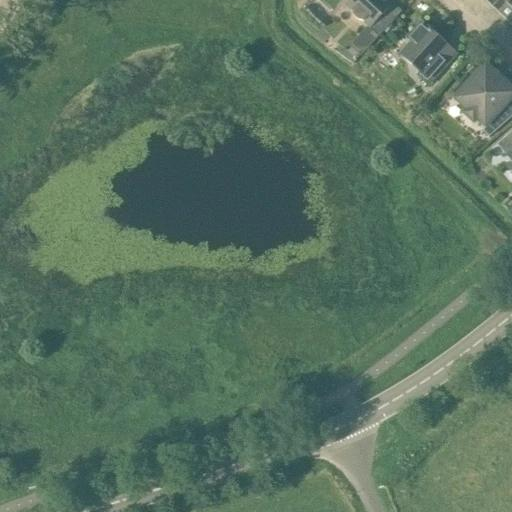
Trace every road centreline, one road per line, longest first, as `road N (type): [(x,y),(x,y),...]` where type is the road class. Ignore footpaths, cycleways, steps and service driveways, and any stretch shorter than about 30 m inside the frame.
road 1 (tertiary): [(86,511),(348,424)]
road 2 (tertiary): [(348,424),(511,313)]
